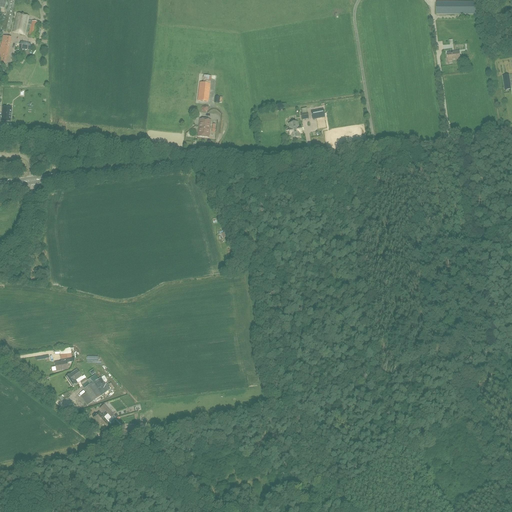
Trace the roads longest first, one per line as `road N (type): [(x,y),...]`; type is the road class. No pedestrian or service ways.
road 1 (unclassified): [(31,181),(165,163),(275,167),(511,130)]
road 2 (unclassified): [(109,443),(0,359)]
